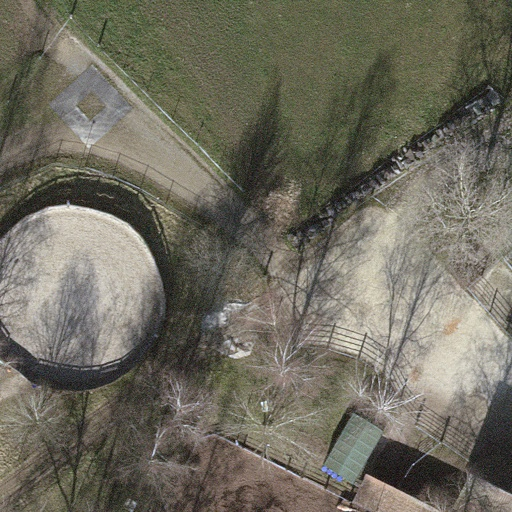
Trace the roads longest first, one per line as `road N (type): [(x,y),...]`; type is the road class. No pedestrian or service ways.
road 1 (track): [(0,492),(511,110)]
road 2 (track): [(378,210),(511,354)]
